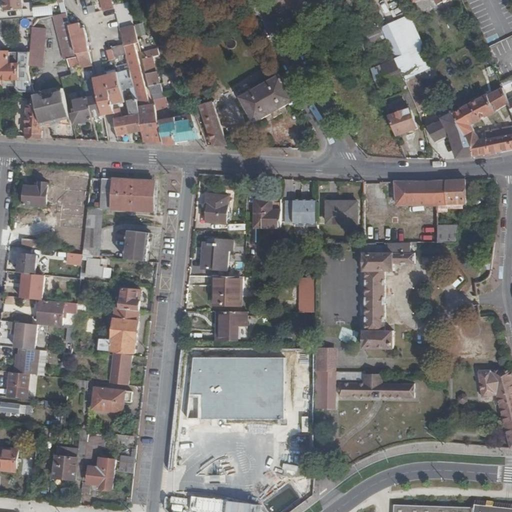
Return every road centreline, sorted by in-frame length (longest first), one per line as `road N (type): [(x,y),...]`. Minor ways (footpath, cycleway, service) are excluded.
road 1 (residential): [(190,159),(152,511)]
road 2 (unknown): [(511,362),(488,362),(405,318),(397,300),(421,276),(422,257)]
road 3 (residential): [(511,474),(409,472),(363,490),(335,511)]
road 4 (tertiary): [(190,159),(7,150)]
road 5 (tertiary): [(338,167),(509,167)]
road 6 (tertiary): [(338,167),(339,143),(269,21)]
road 7 (tertiary): [(338,167),(190,159)]
road 8 (residential): [(511,193),(511,315)]
